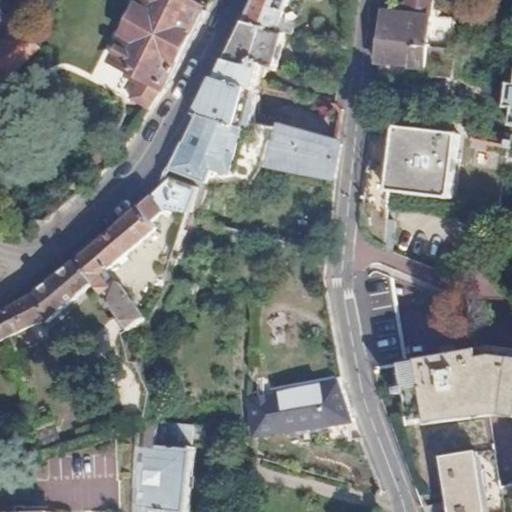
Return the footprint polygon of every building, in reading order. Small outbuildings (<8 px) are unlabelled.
[(182,65),(205,9),(185,0),(145,0),(114,61),(127,69),(124,75),(140,84),(132,98),(152,110),(182,65)] [(256,0),(247,22),(279,30),(289,0),(256,0)] [(451,47),(468,36),(468,30),(454,30),(454,17),(431,17),(433,0),(405,0),(404,7),(397,7),(397,15),(383,15),(379,61),(416,67),(416,61),(425,62),(426,45),(451,47)] [(247,22),(230,58),(263,67),(275,69),(286,32),(279,30),(247,22)] [(20,26),(0,45),(0,84),(39,48),(20,26)] [(427,46),(424,76),(455,78),(457,48),(427,46)] [(230,58),(220,79),(259,92),(260,84),(263,67),(230,58)] [(198,115),(199,116),(252,131),(258,132),(258,123),(259,92),(220,79),(217,79),(198,115)] [(199,116),(171,169),(210,183),(216,168),(234,175),(252,131),(199,116)] [(397,125),(389,187),(453,197),(461,134),(397,125)] [(278,128),(269,162),(338,177),(342,142),(278,128)] [(194,183),(168,172),(148,197),(160,212),(170,223),(194,183)] [(160,212),(148,197),(114,231),(78,258),(96,285),(131,331),(148,319),(117,283),(112,287),(102,275),(119,262),(160,229),(155,222),(160,218),(160,212)] [(41,290),(19,303),(28,329),(43,322),(48,323),(96,285),(78,258),(41,290)] [(3,311),(0,312),(0,341),(11,337),(28,329),(19,303),(3,311)] [(511,409),(511,349),(498,347),(403,362),(407,387),(401,389),(401,395),(409,394),(412,420),(497,407),(511,409)] [(356,420),(341,381),(250,400),(255,433),(277,431),(278,433),(317,428),(319,443),(350,439),(349,422),(356,420)] [(153,511),(153,510),(167,511),(188,511),(196,445),(206,445),(207,438),(213,438),(213,428),(149,421),(147,425),(140,423),(138,487),(140,488),(139,511),(153,511)] [(36,431),(42,449),(60,443),(54,425),(36,431)] [(476,453),(442,457),(450,510),(449,511),(485,511),(486,511),(476,453)] [(125,511),(121,472),(113,472),(112,460),(94,462),(95,471),(78,473),(82,511),(125,511)]
